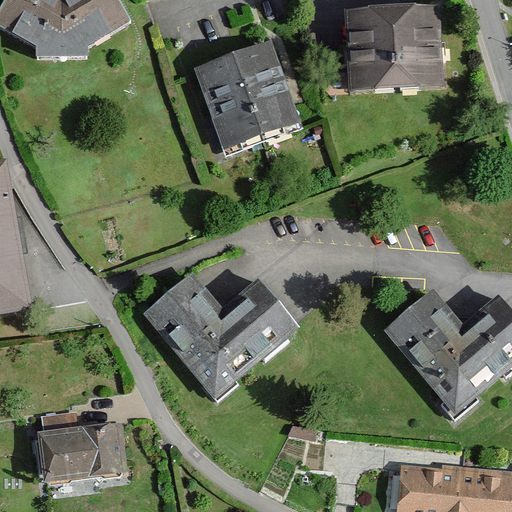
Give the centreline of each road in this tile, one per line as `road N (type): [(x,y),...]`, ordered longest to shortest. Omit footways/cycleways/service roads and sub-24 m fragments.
road 1 (residential): [(0,112),(43,206),(164,410),(205,461),(287,511)]
road 2 (unknown): [(224,291),(254,274),(301,265),(399,266),(511,288)]
